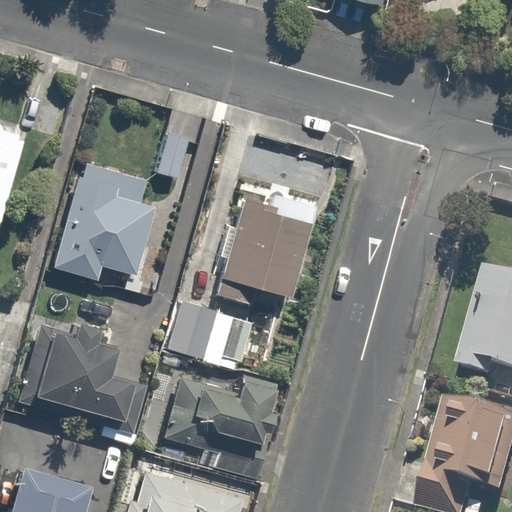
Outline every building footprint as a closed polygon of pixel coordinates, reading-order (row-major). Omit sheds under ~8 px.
[(350,0),(381,10),(383,0),(350,0)] [(0,227),(25,137),(0,129),(0,227)] [(190,140),(162,132),(151,173),(179,180),(190,140)] [(163,190),(78,167),(48,276),(94,288),(99,272),(122,278),(117,294),(134,298),(163,190)] [(288,308),(315,209),(266,196),(264,205),(239,198),(214,288),(288,308)] [(511,282),(484,275),(458,373),(492,382),(493,376),(511,381),(511,282)] [(239,313),(179,295),(163,349),(223,367),(239,313)] [(310,328),(282,319),(271,354),(299,363),(310,328)] [(71,345),(50,339),(32,407),(101,426),(98,438),(129,446),(145,389),(112,380),(117,360),(98,355),(102,340),(74,332),(71,345)] [(233,404),(175,388),(160,444),(201,455),(197,468),(253,483),(278,392),(240,381),(233,404)] [(504,503),(511,468),(511,417),(446,403),(420,511),(485,511),(488,499),(504,503)] [(80,511),(86,494),(16,476),(6,511),(80,511)] [(235,511),(238,504),(141,478),(135,504),(126,501),(122,511),(235,511)]
